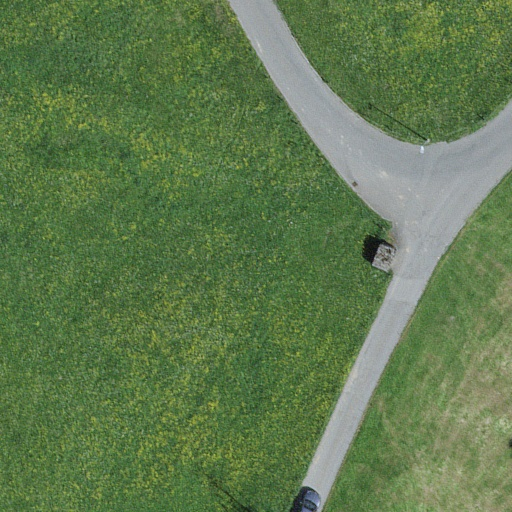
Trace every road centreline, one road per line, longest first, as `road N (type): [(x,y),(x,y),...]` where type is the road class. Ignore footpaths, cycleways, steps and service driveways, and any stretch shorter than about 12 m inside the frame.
road 1 (track): [(470,161),(305,511)]
road 2 (residential): [(511,132),(470,161),(426,168),(363,157),(329,131),(249,0)]
